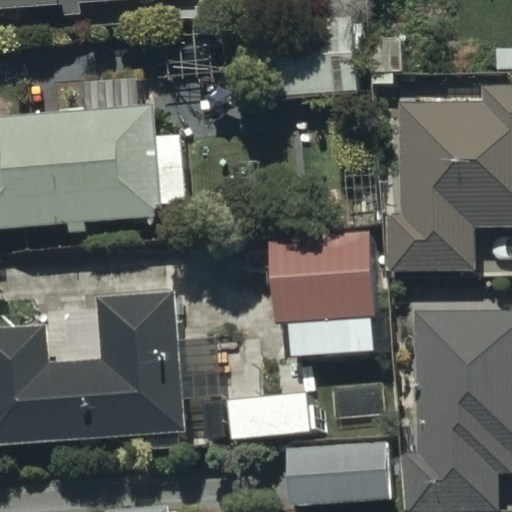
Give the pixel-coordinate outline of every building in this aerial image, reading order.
[(0,0),(0,23),(71,19),(71,30),(86,29),(86,17),(201,10),(200,0),(0,0)] [(360,24),(275,29),(280,109),(365,104),(360,24)] [(56,112),(57,125),(0,128),(0,242),(173,229),(172,217),(194,215),(188,147),(162,149),(160,118),(147,119),(145,91),(91,95),(92,110),(56,112)] [(488,114),(408,114),(407,226),(395,226),(394,284),(481,284),(481,235),(511,235),(511,96),(488,96),(488,114)] [(383,139),(348,140),(349,206),(384,205),(383,139)] [(380,247),(281,250),(283,338),(383,335),(380,247)] [(58,337),(0,340),(0,456),(195,446),(187,306),(109,310),(112,370),(60,373),(58,337)] [(511,319),(422,322),(426,465),(411,465),(412,511),(506,511),(505,484),(511,483),(511,319)] [(398,455),(294,461),(296,511),(363,511),(401,510),(398,455)]
